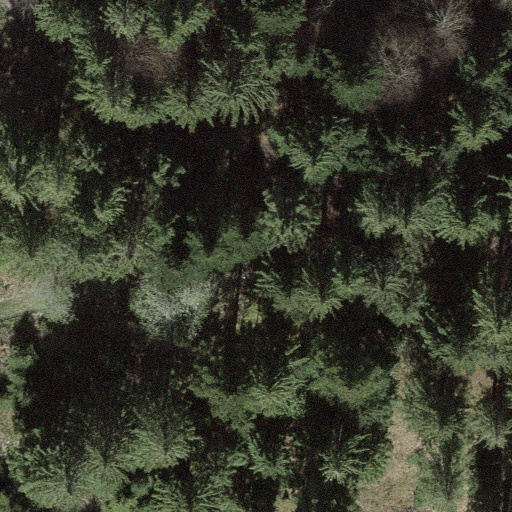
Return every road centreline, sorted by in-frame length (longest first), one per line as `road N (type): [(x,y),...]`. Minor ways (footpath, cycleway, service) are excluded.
road 1 (track): [(14,0),(145,119),(313,210),(453,266),(511,271)]
road 2 (track): [(313,210),(0,308)]
